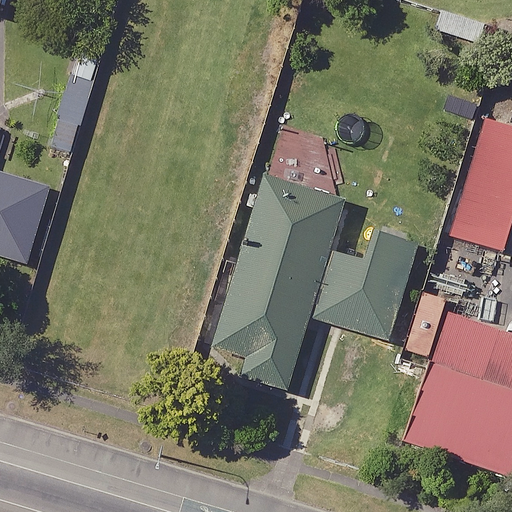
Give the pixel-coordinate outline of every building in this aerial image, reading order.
[(511,7),(499,2),(480,48),(511,61),(511,7)] [(511,206),(511,125),(484,117),(448,232),(499,248),(511,206)] [(0,253),(23,260),(45,185),(0,171),(0,253)] [(340,199),(259,176),(210,346),(245,356),(239,375),(285,388),(306,315),(386,338),(413,242),(352,224),(347,241),(329,236),(340,199)] [(511,335),(437,309),(392,431),(511,474),(511,335)]
